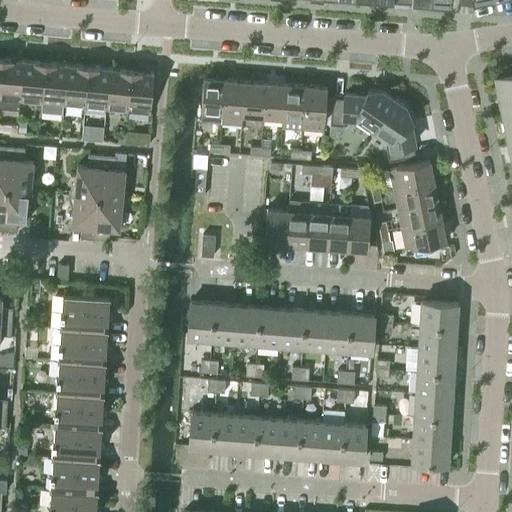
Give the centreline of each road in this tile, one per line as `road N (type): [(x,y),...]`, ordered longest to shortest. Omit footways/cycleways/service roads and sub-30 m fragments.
road 1 (residential): [(124,511),(139,257),(0,241)]
road 2 (residential): [(190,478),(484,498)]
road 3 (tertiary): [(449,52),(160,23)]
road 4 (residential): [(239,269),(497,290)]
road 5 (tertiary): [(497,290),(449,52)]
road 6 (tertiary): [(484,498),(497,290)]
road 7 (tertiary): [(160,23),(0,10)]
